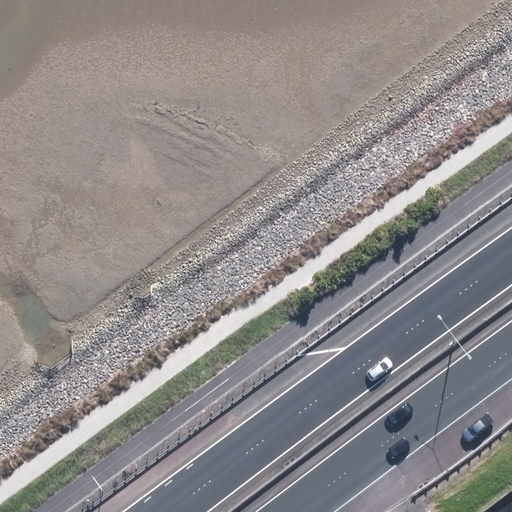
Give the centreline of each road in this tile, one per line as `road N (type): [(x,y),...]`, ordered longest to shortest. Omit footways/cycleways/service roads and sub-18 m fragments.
road 1 (motorway): [(175,511),(511,257)]
road 2 (motorway): [(511,351),(299,511)]
